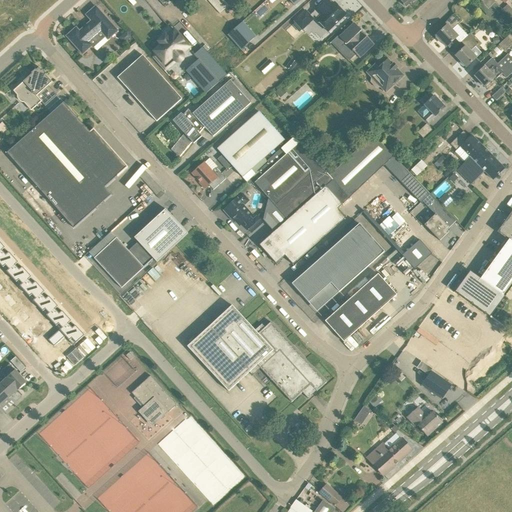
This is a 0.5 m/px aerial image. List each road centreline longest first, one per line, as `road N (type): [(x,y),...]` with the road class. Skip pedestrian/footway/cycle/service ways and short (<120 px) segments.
road 1 (unclassified): [(348,372),(133,150),(40,40)]
road 2 (unknown): [(267,290),(384,187),(400,194),(450,264)]
road 3 (unclassified): [(348,372),(420,305),(511,181)]
road 4 (unclassified): [(130,329),(284,499)]
road 5 (unclassified): [(0,187),(130,329)]
road 6 (secondary): [(381,511),(511,399)]
road 7 (residential): [(511,142),(410,34)]
road 8 (unclassified): [(284,499),(318,446),(348,372)]
